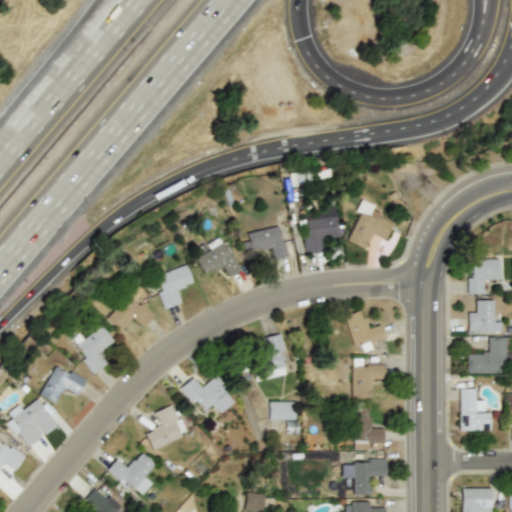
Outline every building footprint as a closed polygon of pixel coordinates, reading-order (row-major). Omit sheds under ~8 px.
[(390,223),(378,219),(382,208),(359,200),(344,241),(365,248),(370,235),(384,240),(390,223)] [(300,219),(303,253),(322,252),(321,239),(339,238),(337,215),(300,219)] [(286,256),(279,224),(245,232),(250,253),(272,248),(275,259),(286,256)] [(204,277),(223,267),(227,275),(240,268),(223,237),(206,246),(208,251),(194,258),(204,277)] [(465,258),(465,293),(486,293),(486,281),(497,281),(497,258),(465,258)] [(179,302),(175,290),(192,285),(186,265),(151,276),(162,308),(179,302)] [(103,319),(120,334),(132,320),(140,327),(152,313),(127,291),(103,319)] [(465,332),(495,333),(496,299),(476,299),(475,310),(465,310),(465,332)] [(341,315),(351,347),(359,344),(361,350),(384,343),(378,325),(368,328),(361,308),(341,315)] [(90,374),(106,362),(99,353),(113,344),(101,326),(82,339),(78,333),(67,341),(90,374)] [(285,374),(279,333),(255,337),(261,377),(285,374)] [(465,373),(504,373),(504,337),(485,337),(485,350),(465,350),(465,373)] [(349,398),(370,398),(370,377),(380,377),(380,365),(359,365),(359,358),(349,358),(349,398)] [(74,396),(84,378),(55,361),(36,393),(56,405),(64,391),(74,396)] [(178,386),(196,413),(210,404),(215,412),(233,401),(215,373),(197,384),(192,377),(178,386)] [(488,408),(477,408),(477,387),(456,387),(456,430),(488,430),(488,408)] [(3,421),(23,449),(55,424),(35,397),(3,421)] [(294,401),(267,401),(267,419),(294,419),(294,401)] [(157,423),(141,430),(150,450),(184,433),(169,403),(151,411),(157,423)] [(370,407),(350,407),(351,443),(382,443),(382,427),(370,427),(370,407)] [(23,455),(2,440),(0,442),(0,463),(11,471),(23,455)] [(122,465),(114,458),(105,468),(137,496),(152,479),(144,473),(153,463),(136,449),(122,465)] [(351,460),(351,494),(372,494),(372,473),(384,473),(384,460),(351,460)] [(94,511),(123,511),(129,506),(100,480),(82,501),(94,511)] [(488,511),(488,487),(458,487),(458,511),(488,511)] [(262,494),(244,492),(243,500),(239,500),(238,510),(260,511),(262,494)] [(349,511),(382,511),(382,509),(373,509),(373,500),(349,500),(349,511)]
